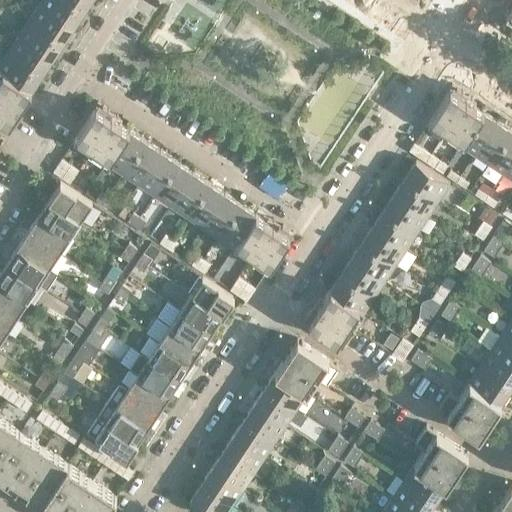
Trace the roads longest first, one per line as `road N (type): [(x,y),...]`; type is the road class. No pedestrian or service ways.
road 1 (unclassified): [(319,237),(75,78)]
road 2 (unclassified): [(490,459),(271,311)]
road 3 (residential): [(139,511),(271,311)]
road 4 (residential): [(319,237),(455,40)]
